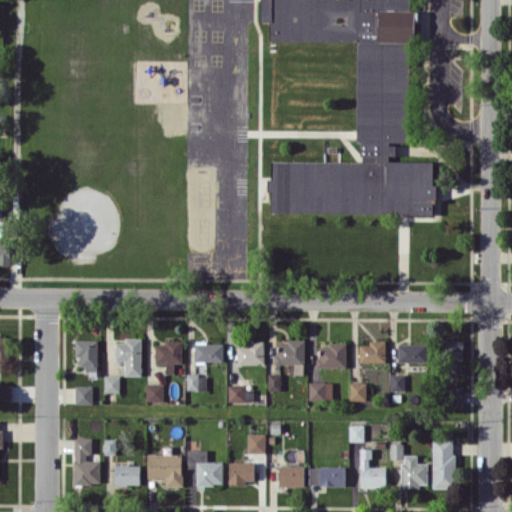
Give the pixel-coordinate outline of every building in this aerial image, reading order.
[(263,0),(263,18),(270,18),(270,37),(358,38),(357,132),(357,141),(360,141),(360,154),(363,154),(363,161),(272,160),(272,177),(266,177),(266,191),(270,191),(270,212),(402,213),(432,213),(432,202),(436,202),(436,183),(433,183),(434,160),(387,160),(387,158),(389,158),(389,155),(396,155),(396,147),(396,143),(389,143),(389,140),(409,141),(411,42),(416,42),(417,24),(414,24),(414,8),(410,8),(410,0),(263,0)] [(0,219),(0,235),(9,235),(9,220),(0,219)] [(10,238),(0,238),(0,263),(10,264),(10,238)] [(0,356),(7,356),(8,337),(0,336),(0,356)] [(141,375),(141,338),(125,337),(125,342),(115,342),(115,360),(125,360),(125,375),(141,375)] [(98,339),(75,339),(75,357),(80,357),(79,368),(97,369),(98,339)] [(156,344),(155,362),(166,362),(166,372),(174,373),(174,362),(182,362),(183,340),(165,339),(165,344),(156,344)] [(305,339),(287,339),(287,343),(276,343),(276,363),(294,364),(294,374),(304,374),(305,339)] [(386,339),(369,340),(369,344),(359,344),(360,362),(386,361),(386,339)] [(442,371),(462,371),(462,340),(442,339),(442,371)] [(346,341),(328,342),(328,346),(317,346),(317,367),(347,367),(346,341)] [(224,360),(223,342),(194,342),(195,361),(224,360)] [(264,343),(237,342),(237,364),(264,364),(264,343)] [(398,343),(398,362),(428,361),(427,343),(398,343)] [(268,390),(281,389),(280,372),(268,373),(268,390)] [(404,390),(404,373),(390,374),(391,390),(404,390)] [(206,389),(206,374),(187,374),(187,389),(206,389)] [(120,375),(105,375),(105,392),(119,392),(120,375)] [(309,399),(332,399),(332,381),(309,381),(309,399)] [(366,382),(350,381),(350,399),(366,400),(366,382)] [(146,401),(164,401),(163,382),(146,383),(146,401)] [(11,385),(0,384),(0,400),(11,401),(11,385)] [(228,401),(245,401),(244,384),(228,384),(228,401)] [(463,405),(462,384),(446,385),(447,405),(463,405)] [(92,385),(74,385),(75,404),(92,403),(92,385)] [(364,424),(349,424),(349,441),(364,441),(364,424)] [(265,432),(247,433),(247,452),(266,452),(265,432)] [(73,483),(100,484),(100,459),(91,459),(92,438),(75,437),(73,483)] [(432,487),(453,487),(454,439),(433,438),(432,487)] [(390,458),(403,458),(404,443),(390,443),(390,458)] [(386,466),(371,466),(371,448),(360,448),(361,487),(386,486),(386,466)] [(223,484),(223,461),(207,461),(207,449),(187,449),(187,468),(196,468),(196,484),(223,484)] [(148,477),(165,477),(166,485),(182,485),(182,453),(148,454),(148,477)] [(402,486),(428,486),(428,462),(417,462),(417,454),(402,454),(402,486)] [(254,461),(229,462),(229,482),(254,482),(254,461)] [(140,464),(115,464),(115,484),(140,484),(140,464)] [(304,465),(279,466),(279,486),(304,486),(304,465)] [(309,467),(309,485),(345,484),(345,466),(309,467)]
